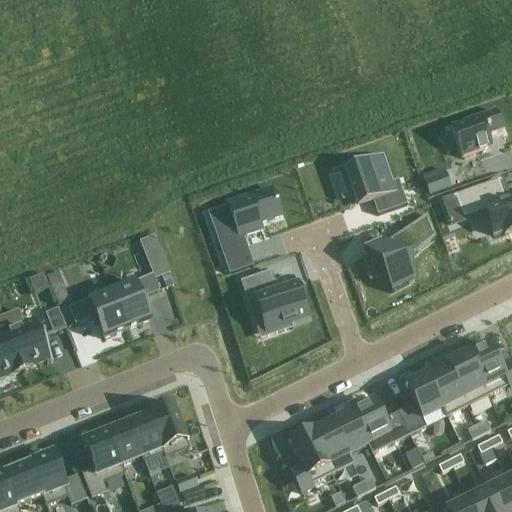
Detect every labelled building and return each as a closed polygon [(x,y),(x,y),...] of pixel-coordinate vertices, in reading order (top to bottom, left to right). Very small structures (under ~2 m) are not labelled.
[(495,113),(450,129),(461,160),(491,149),(487,138),(502,132),(495,113)] [(368,168),(345,175),(353,199),(359,197),(361,205),(372,202),(377,215),(407,205),(400,185),(395,187),(384,156),(366,162),(368,168)] [(424,182),(429,197),(451,190),(445,174),(424,182)] [(501,189),(456,203),(463,226),(482,221),(489,246),(511,240),(511,212),(511,213),(508,214),(501,189)] [(234,227),(214,233),(222,257),(223,256),(223,255),(244,248),(245,249),(246,249),(242,238),(261,232),(259,225),(280,218),(276,207),(277,206),(275,202),(271,191),(227,206),(234,227)] [(369,259),(364,265),(371,286),(387,286),(394,301),(416,290),(417,266),(434,243),(428,221),(387,247),(383,244),(365,253),(369,259)] [(392,222),(379,226),(383,235),(395,230),(392,222)] [(155,236),(140,242),(151,270),(166,264),(155,236)] [(253,269),(249,257),(225,265),(229,277),(253,269)] [(271,272),(240,283),(240,284),(242,283),(250,308),(256,306),(263,325),(272,322),(276,334),(291,329),(292,330),(293,330),(291,324),(307,319),(296,288),(277,295),(275,288),(272,289),(267,275),(271,274),(271,272)] [(59,273),(48,278),(54,294),(66,289),(59,273)] [(152,276),(111,293),(126,332),(148,323),(144,311),(148,309),(144,299),(159,293),(152,276)] [(111,293),(68,310),(74,327),(91,320),(95,330),(99,329),(104,341),(126,332),(111,293)] [(58,312),(46,316),(54,335),(65,331),(58,312)] [(17,313),(0,320),(21,373),(51,361),(35,321),(22,326),(17,313)] [(0,381),(21,373),(0,320),(0,319),(0,381)] [(488,347),(467,357),(488,400),(509,389),(510,392),(511,391),(511,368),(510,363),(499,369),(488,347)] [(467,357),(446,367),(467,410),(488,400),(467,357)] [(446,367),(426,378),(442,411),(442,412),(446,420),(467,410),(446,367)] [(414,407),(398,415),(410,438),(426,430),(421,422),(442,412),(442,411),(426,378),(404,388),(414,407)] [(373,404),(351,415),(368,448),(367,449),(371,458),(410,438),(398,415),(382,423),(373,404)] [(149,418),(148,418),(163,456),(165,461),(190,451),(173,408),(149,418)] [(351,415),(331,425),(348,459),(349,458),(367,449),(368,448),(351,415)] [(148,418),(128,426),(142,460),(141,460),(143,464),(163,456),(148,418)] [(486,423),(476,428),(481,438),(491,433),(486,423)] [(311,435),(310,435),(332,477),(353,467),(349,458),(348,459),(331,425),(311,435)] [(128,426),(107,435),(120,468),(122,468),(141,460),(142,460),(128,426)] [(476,428),(467,432),(472,443),(481,438),(476,428)] [(311,434),(289,445),(300,468),(289,473),(301,496),(312,491),(310,488),(332,477),(310,435),(311,435),(311,434)] [(94,472),(82,476),(92,500),(106,494),(102,486),(125,477),(122,468),(120,468),(107,435),(83,444),(94,472)] [(498,439),(487,444),(491,451),(501,446),(498,439)] [(487,444),(476,450),(480,457),(491,451),(487,444)] [(51,457),(29,466),(42,499),(41,500),(45,508),(68,499),(71,507),(86,501),(77,479),(62,485),(51,457)] [(459,458),(448,464),(452,471),(463,466),(459,458)] [(448,464),(438,469),(441,477),(452,471),(448,464)] [(3,476),(16,510),(17,509),(41,500),(42,499),(29,466),(3,476)] [(0,511),(18,511),(17,509),(16,510),(3,476),(0,477),(0,511)] [(193,477),(175,484),(180,495),(198,488),(193,477)] [(370,481),(361,485),(366,495),(375,491),(370,481)] [(511,511),(511,493),(506,482),(487,492),(497,511),(511,511)] [(361,485),(351,490),(356,500),(366,495),(361,485)] [(172,489),(156,495),(163,511),(169,511),(179,508),(172,489)] [(395,491),(385,496),(388,504),(399,498),(395,491)] [(497,511),(487,492),(468,501),(472,511),(497,511)] [(340,495),(330,500),(335,510),(345,505),(340,495)] [(385,496),(374,502),(378,509),(388,504),(385,496)] [(472,511),(468,501),(446,511),(472,511)]
